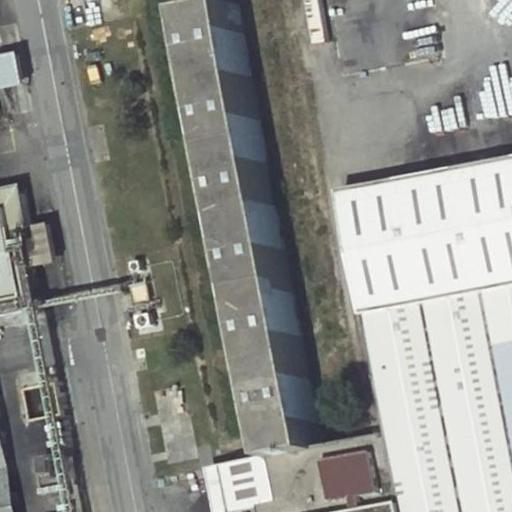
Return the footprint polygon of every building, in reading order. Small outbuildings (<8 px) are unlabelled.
[(511,511),(511,465),(507,439),(511,438),(511,188),(343,217),(384,445),(312,458),(226,22),(181,29),(264,473),(271,511),(511,511)] [(0,57),(0,90),(16,87),(10,56),(0,57)] [(0,316),(22,313),(17,286),(9,248),(27,244),(20,206),(2,210),(4,224),(0,224),(0,316)] [(9,248),(17,286),(55,277),(47,240),(27,244),(9,248)] [(52,492),(48,464),(22,470),(26,496),(52,492)] [(271,511),(264,473),(219,482),(223,511),(271,511)]
